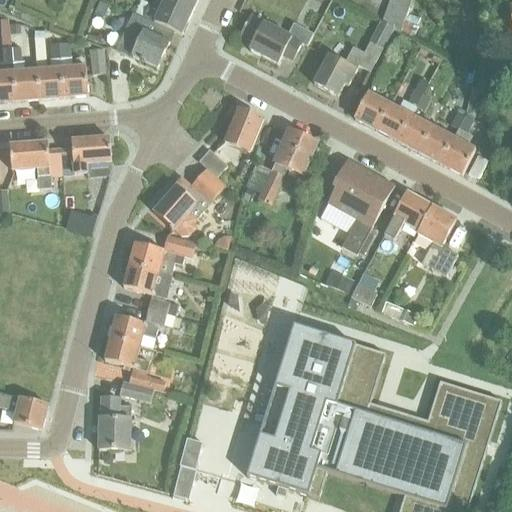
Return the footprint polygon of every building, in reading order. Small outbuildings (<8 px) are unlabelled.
[(163,30),(174,35),(181,38),(198,0),(156,0),(153,8),(150,7),(143,21),(154,25),(163,30)] [(354,10),(359,0),(345,0),(343,4),(354,10)] [(359,0),(354,10),(365,15),(372,0),(359,0)] [(394,3),(389,0),(387,0),(372,0),(365,15),(383,24),(394,3)] [(394,3),(383,24),(400,33),(412,0),(388,0),(389,0),(394,3)] [(95,13),(104,18),(109,8),(100,4),(95,13)] [(123,38),(116,53),(132,60),(157,71),(169,46),(174,35),(163,30),(154,25),(143,21),(133,16),(127,29),(123,38)] [(288,38),(251,19),(240,38),(254,45),(250,53),(263,60),(264,60),(278,67),(282,58),(292,63),(301,46),(307,49),(313,36),(294,26),(288,38)] [(380,24),(369,45),(363,56),(352,50),(344,66),(329,58),(313,87),(337,99),(343,87),(347,89),(358,69),(370,75),(382,52),(393,31),(380,24)] [(21,28),(10,29),(11,39),(21,38),(21,28)] [(10,43),(1,44),(2,51),(11,51),(10,43)] [(59,48),(60,62),(70,62),(68,47),(59,48)] [(60,62),(59,48),(50,48),(51,63),(60,62)] [(11,51),(11,53),(16,104),(40,102),(38,73),(24,74),(23,63),(22,64),(20,50),(11,51)] [(102,52),(90,53),(92,78),(105,77),(102,52)] [(3,66),(0,66),(0,105),(16,104),(11,53),(2,54),(3,66)] [(400,63),(390,58),(374,88),(381,92),(387,80),(390,81),(400,63)] [(60,62),(60,63),(61,71),(63,100),(88,98),(85,69),(70,71),(70,62),(60,62)] [(48,72),(38,73),(40,102),(63,100),(61,71),(60,63),(51,63),(52,72),(48,72)] [(422,98),(428,87),(420,83),(408,106),(403,103),(398,112),(390,107),(376,134),(397,145),(411,118),(415,110),(422,98)] [(376,134),(390,107),(368,95),(354,122),(376,134)] [(424,114),(431,103),(422,98),(415,110),(424,114)] [(238,112),(224,145),(250,155),(263,122),(238,112)] [(460,132),(466,121),(457,117),(451,128),(460,132)] [(411,118),(397,145),(418,156),(432,130),(411,118)] [(455,142),(440,168),(461,179),(475,153),(467,148),(471,139),(467,137),(473,125),(466,121),(460,132),(455,142)] [(432,130),(418,156),(440,168),(455,142),(432,130)] [(259,168),(249,190),(261,196),(258,203),(271,208),(284,179),(283,179),(287,172),(302,179),(317,147),(317,146),(290,134),(289,134),(275,166),(271,174),(259,168)] [(61,152),(63,178),(87,176),(86,167),(111,165),(109,140),(71,143),(72,151),(61,152)] [(63,178),(61,152),(49,153),(48,145),(10,148),(11,173),(38,171),(39,192),(51,191),(51,179),(63,178)] [(199,165),(208,172),(217,180),(228,168),(210,153),(199,165)] [(477,159),(468,177),(478,182),(487,164),(477,159)] [(357,258),(395,189),(347,163),(332,191),(335,192),(327,207),(356,222),(341,250),(357,258)] [(177,189),(154,215),(171,230),(171,231),(174,234),(174,233),(181,239),(190,237),(196,230),(196,222),(209,207),(226,188),(217,180),(208,172),(192,190),(183,183),(177,189)] [(0,193),(0,219),(11,219),(8,193),(0,193)] [(418,235),(432,210),(406,196),(392,221),(393,221),(384,238),(394,244),(403,227),(418,235)] [(432,210),(418,235),(417,237),(433,246),(421,266),(446,280),(458,258),(441,249),(456,223),(432,210)] [(87,220),(83,237),(92,240),(93,238),(97,223),(87,220)] [(135,246),(129,268),(158,276),(171,279),(175,266),(182,268),(186,256),(193,258),(196,246),(167,238),(163,254),(135,246)] [(217,243),(213,250),(227,254),(231,239),(224,239),(217,243)] [(158,276),(129,268),(124,290),(166,301),(171,279),(158,276)] [(330,276),(324,289),(347,299),(353,286),(330,276)] [(370,308),(376,296),(357,287),(352,299),(359,302),(370,308)] [(350,301),(348,306),(353,309),(355,310),(356,308),(358,304),(359,302),(352,299),(350,301)] [(148,313),(167,317),(169,306),(151,302),(148,313)] [(403,312),(398,322),(399,322),(412,328),(416,318),(403,312)] [(148,313),(145,324),(172,330),(175,319),(167,317),(148,313)] [(111,341),(140,349),(153,352),(158,330),(117,320),(111,341)] [(294,329),(247,480),(279,490),(287,493),(319,503),(327,476),(396,497),(404,500),(401,511),(400,511),(468,511),(486,456),(490,443),(502,405),(440,385),(428,425),(422,423),(376,409),(370,407),(386,358),(294,329)] [(111,341),(105,364),(133,371),(147,375),(150,365),(137,361),(140,349),(111,341)] [(129,385),(154,392),(163,394),(166,384),(150,380),(151,379),(146,378),(132,374),(129,385)] [(154,392),(129,385),(123,383),(120,397),(151,405),(154,392)] [(0,396),(0,409),(17,414),(14,426),(42,433),(48,408),(20,400),(19,402),(0,396)] [(100,421),(99,452),(130,453),(131,409),(119,409),(119,402),(102,401),(101,421),(100,421)] [(181,470),(173,499),(185,502),(189,489),(192,490),(197,474),(196,474),(203,446),(192,444),(187,442),(180,470),(181,470)] [(287,493),(279,490),(276,498),(285,500),(287,493)] [(297,502),(294,511),(302,511),(305,504),(297,502)]
